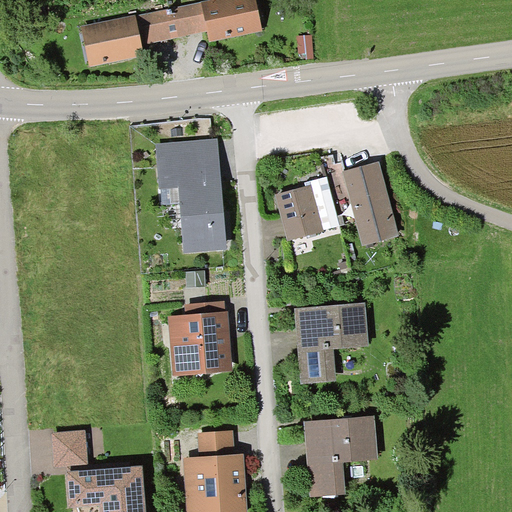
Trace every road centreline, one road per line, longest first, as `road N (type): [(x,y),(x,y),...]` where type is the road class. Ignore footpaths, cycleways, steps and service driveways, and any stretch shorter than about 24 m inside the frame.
road 1 (residential): [(240,89),(272,511)]
road 2 (tertiary): [(240,89),(511,49)]
road 3 (tertiary): [(0,102),(94,106),(240,89)]
road 4 (track): [(395,67),(411,156),(451,199),(511,220)]
road 5 (residential): [(10,346),(20,511)]
road 6 (residential): [(0,187),(10,346)]
